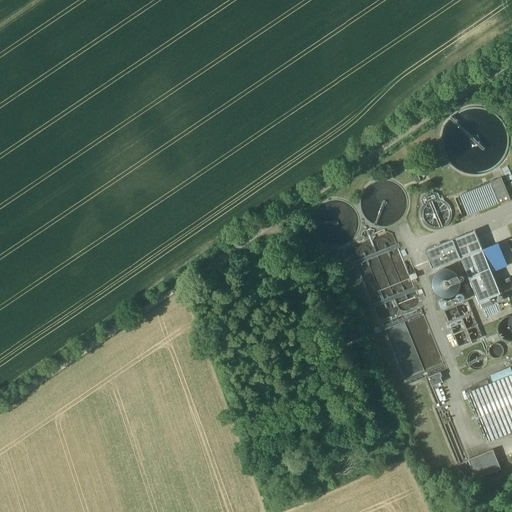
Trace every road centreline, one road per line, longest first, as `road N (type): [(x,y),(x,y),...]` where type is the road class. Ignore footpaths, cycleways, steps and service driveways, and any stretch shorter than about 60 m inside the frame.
road 1 (track): [(0,409),(511,63)]
road 2 (unclassified): [(414,251),(477,449),(511,447)]
